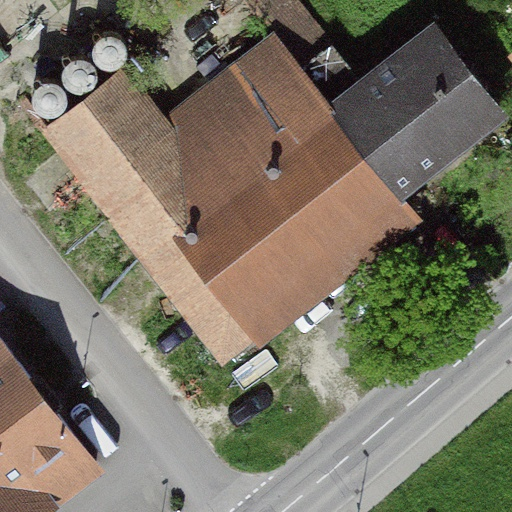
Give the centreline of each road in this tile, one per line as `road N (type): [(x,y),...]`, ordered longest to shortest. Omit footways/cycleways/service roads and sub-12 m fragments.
road 1 (residential): [(0,237),(219,511)]
road 2 (secondary): [(286,511),(511,318)]
